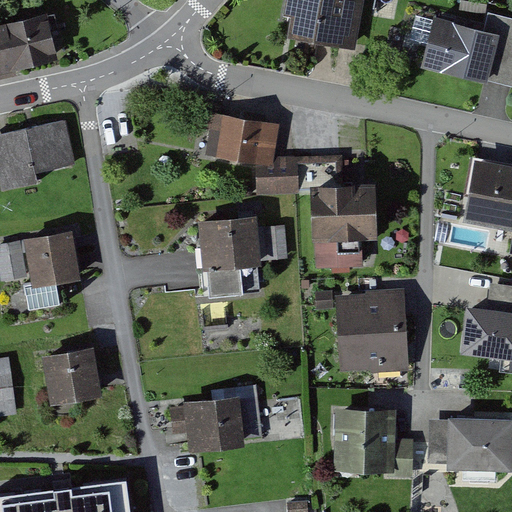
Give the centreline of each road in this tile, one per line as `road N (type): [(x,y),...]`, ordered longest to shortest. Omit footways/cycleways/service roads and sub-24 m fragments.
road 1 (residential): [(81,83),(161,511)]
road 2 (residential): [(428,117),(419,426)]
road 3 (residential): [(174,58),(240,81),(428,117)]
